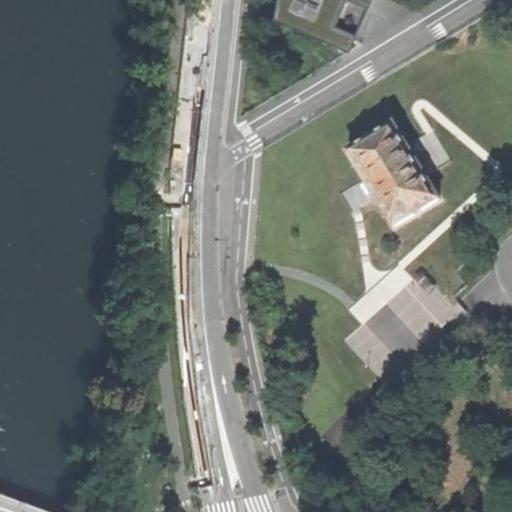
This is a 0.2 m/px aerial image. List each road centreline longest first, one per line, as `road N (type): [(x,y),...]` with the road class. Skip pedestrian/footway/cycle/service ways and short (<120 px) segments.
road 1 (residential): [(202,164),(491,0)]
road 2 (tertiary): [(202,164),(206,348)]
road 3 (tertiary): [(264,511),(206,348)]
road 4 (tertiary): [(206,348),(198,391),(224,511)]
road 5 (tertiary): [(211,0),(202,164)]
